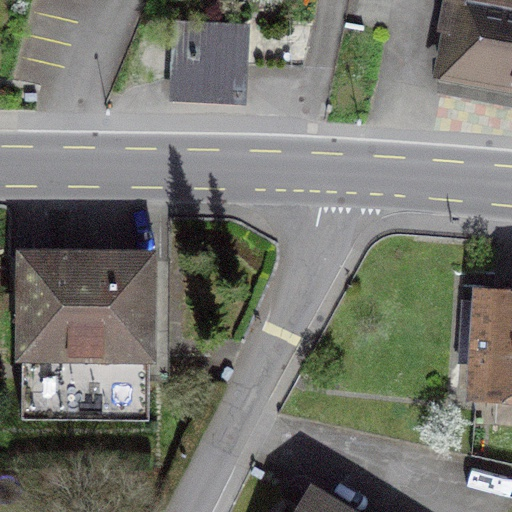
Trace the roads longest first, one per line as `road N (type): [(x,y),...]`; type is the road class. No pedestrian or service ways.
road 1 (residential): [(366,175),(198,511)]
road 2 (secondary): [(366,175),(0,165)]
road 3 (secondary): [(511,186),(366,175)]
